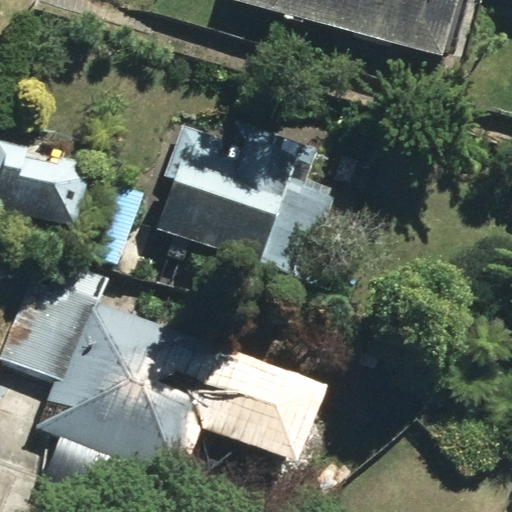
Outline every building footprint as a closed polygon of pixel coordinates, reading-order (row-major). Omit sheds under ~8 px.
[(241,0),(446,53),(460,0),(241,0)] [(159,228),(264,262),(287,195),(261,187),(274,146),(243,136),(237,157),(220,152),(225,139),(184,125),(167,176),(176,180),(159,228)] [(0,203),(78,225),(92,175),(83,160),(60,154),(59,161),(0,144),(0,203)] [(291,177),(308,182),(315,161),(299,155),(291,177)] [(154,240),(162,213),(130,204),(122,229),(154,240)] [(37,429),(184,480),(203,427),(302,463),(331,382),(99,301),(107,278),(39,254),(3,357),(56,377),(37,429)]
